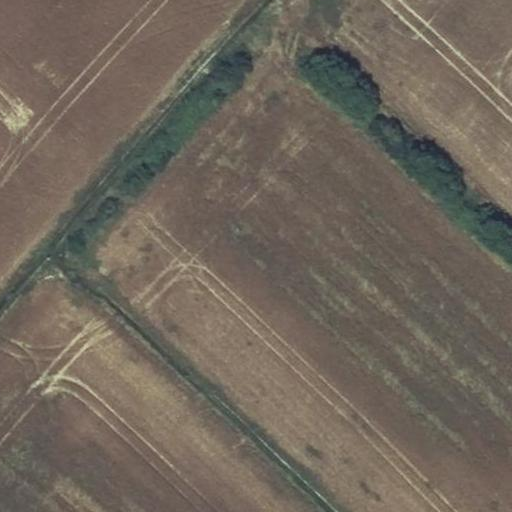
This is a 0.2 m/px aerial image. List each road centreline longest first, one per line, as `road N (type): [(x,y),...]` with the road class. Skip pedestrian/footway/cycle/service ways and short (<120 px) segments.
road 1 (track): [(0,315),(280,0)]
road 2 (track): [(46,261),(330,511)]
